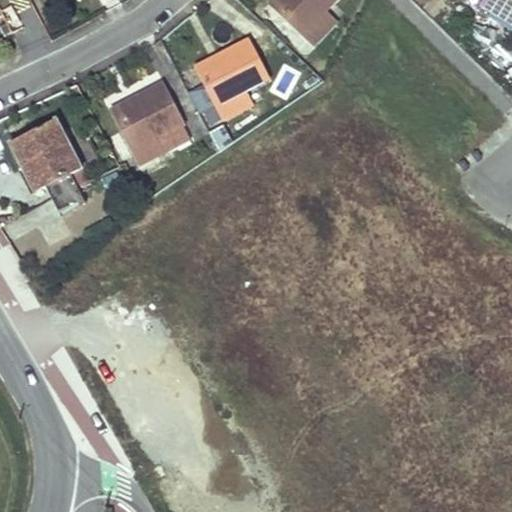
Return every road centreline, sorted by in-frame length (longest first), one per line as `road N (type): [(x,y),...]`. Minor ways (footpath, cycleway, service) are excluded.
road 1 (residential): [(0,88),(163,0)]
road 2 (tertiary): [(57,471),(52,422),(0,327)]
